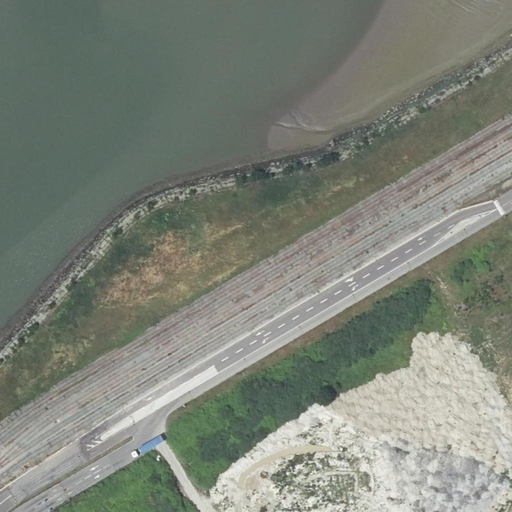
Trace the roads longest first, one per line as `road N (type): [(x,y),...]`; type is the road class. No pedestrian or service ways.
road 1 (unclassified): [(495,209),(467,215),(239,349),(88,439),(3,501)]
road 2 (unclassified): [(3,501),(485,223),(495,209)]
